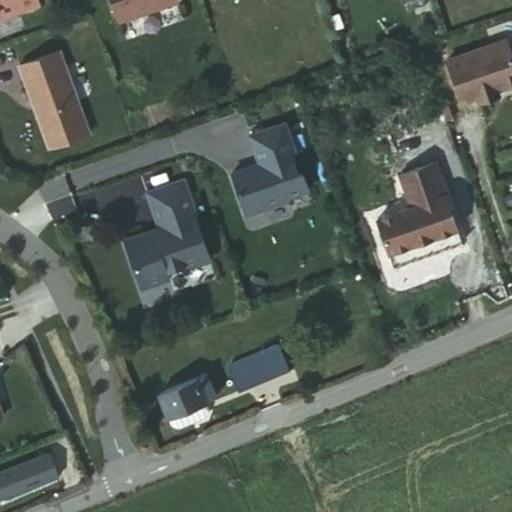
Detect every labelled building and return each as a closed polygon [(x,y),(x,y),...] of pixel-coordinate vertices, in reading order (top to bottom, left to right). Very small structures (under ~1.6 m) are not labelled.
[(0,0),(0,8),(24,0),(0,0)] [(169,0),(104,0),(115,32),(174,12),(169,0)] [(496,34),(437,54),(451,97),(467,92),(469,96),(488,90),(487,85),(511,77),(496,34)] [(49,46),(9,60),(39,143),(79,128),(49,46)] [(275,117),(240,130),(249,158),(251,164),(244,167),(236,163),(222,168),(236,210),(276,196),(275,193),(298,185),(292,168),(288,169),(281,148),(285,147),(275,117)] [(423,157),(389,168),(401,202),(388,206),(392,219),(371,226),(383,261),(452,237),(423,157)] [(249,158),(236,163),(244,167),(251,164),(249,158)] [(184,209),(186,209),(174,173),(136,187),(147,218),(151,216),(152,221),(149,229),(139,234),(137,227),(115,234),(133,282),(161,273),(158,265),(175,259),(176,262),(193,256),(190,247),(197,245),(184,209)] [(388,206),(366,214),(371,226),(392,219),(388,206)] [(149,222),(137,227),(139,234),(149,229),(152,221),(151,216),(147,218),(149,222)] [(197,245),(190,247),(193,256),(200,253),(197,245)] [(272,377),(260,348),(222,364),(234,393),(272,377)] [(211,395),(202,374),(155,394),(163,415),(200,400),(211,395)] [(200,400),(163,415),(167,425),(174,428),(201,417),(203,409),(200,400)]
